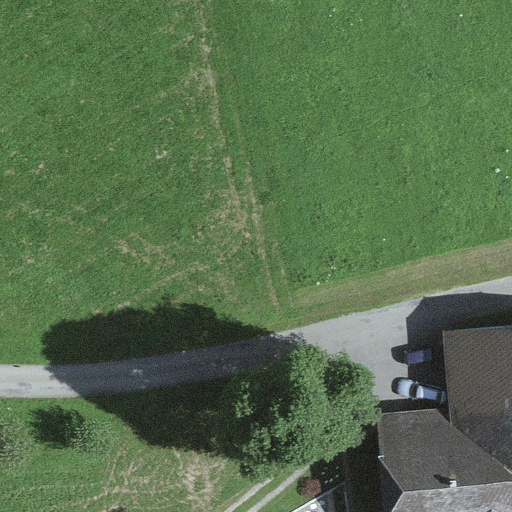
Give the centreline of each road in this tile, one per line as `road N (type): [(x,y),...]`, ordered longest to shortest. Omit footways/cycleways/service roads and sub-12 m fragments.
road 1 (track): [(0,380),(217,368),(511,298)]
road 2 (track): [(382,329),(362,410),(233,511)]
